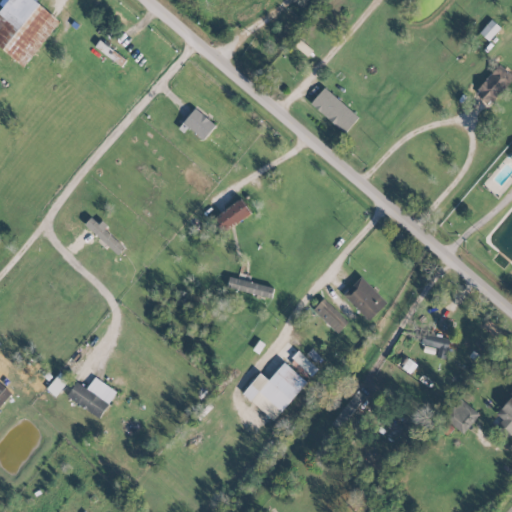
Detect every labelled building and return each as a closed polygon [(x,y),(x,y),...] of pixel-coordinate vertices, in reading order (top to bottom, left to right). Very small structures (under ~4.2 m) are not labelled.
[(0,47),(23,66),(59,21),(34,1),(34,0),(2,0),(0,3),(0,47)] [(500,27),(490,19),(479,33),(488,41),(500,27)] [(94,48),(120,64),(125,58),(98,41),(94,48)] [(488,105),(511,79),(511,76),(499,64),(474,91),(488,105)] [(310,103),(344,133),(358,117),(324,87),(310,103)] [(215,125),(194,108),(182,123),(203,139),(215,125)] [(221,232),(251,214),(242,199),(212,217),(221,232)] [(124,248),(90,217),(84,224),(117,255),(124,248)] [(226,287),(271,299),(274,287),(229,276),(226,287)] [(343,295),(369,320),(387,302),(360,276),(343,295)] [(337,333),(347,321),(323,298),(312,309),(337,333)] [(437,348),(435,356),(445,358),(450,339),(423,333),(421,344),(437,348)] [(317,369),(299,351),(289,361),(308,379),(317,369)] [(397,366),(409,374),(415,364),(404,356),(397,366)] [(274,420),(306,380),(283,362),(269,380),(259,372),(242,394),(274,420)] [(45,389),(54,396),(68,379),(59,372),(45,389)] [(98,418),(116,391),(94,377),(86,388),(76,382),(66,396),(98,418)] [(0,382),(0,405),(11,393),(0,382)] [(366,395),(355,389),(333,424),(343,431),(366,395)] [(511,396),(509,394),(494,412),(504,421),(496,430),(506,438),(511,430),(511,396)] [(461,433),(478,414),(459,397),(442,416),(461,433)]
